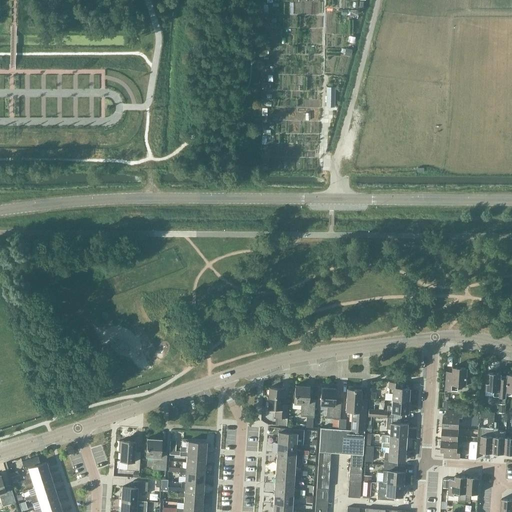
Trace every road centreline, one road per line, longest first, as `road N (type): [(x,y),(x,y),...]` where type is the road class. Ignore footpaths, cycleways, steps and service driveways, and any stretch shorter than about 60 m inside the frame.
road 1 (secondary): [(0,209),(113,198),(511,200)]
road 2 (residential): [(220,378),(302,354),(434,337)]
road 3 (track): [(377,0),(333,169)]
road 4 (residential): [(77,428),(220,378)]
road 5 (residential): [(220,378),(242,420),(235,511)]
road 6 (residential): [(425,462),(434,337)]
